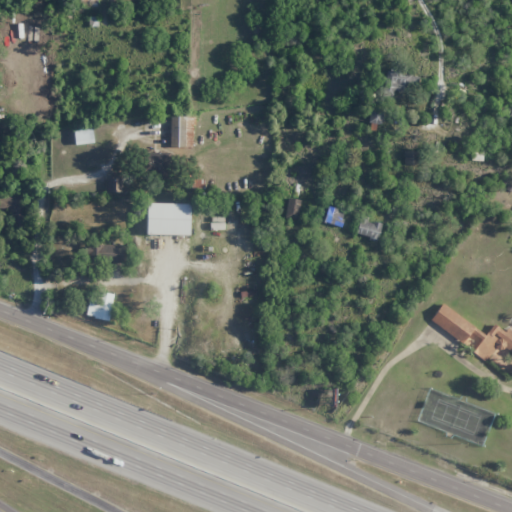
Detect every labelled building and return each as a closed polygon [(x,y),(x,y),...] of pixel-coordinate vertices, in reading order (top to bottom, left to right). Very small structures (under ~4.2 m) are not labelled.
[(394,88),(411,95),(417,77),(389,67),(379,94),(390,98),(394,88)] [(367,122),(380,125),(383,111),(370,108),(367,122)] [(193,147),(193,117),(170,116),(170,147),(193,147)] [(75,145),(94,142),(92,127),(73,130),(75,145)] [(170,156),(148,150),(143,171),(165,176),(170,156)] [(403,151),(404,165),(419,164),(418,150),(403,151)] [(0,209),(10,209),(11,229),(25,229),(24,194),(0,194),(0,209)] [(300,199),(287,198),(285,218),(298,220),(300,199)] [(145,235),(189,235),(189,204),(146,203),(145,235)] [(344,212),(327,207),(323,221),(340,226),(344,212)] [(356,235),(377,239),(381,222),(359,218),(356,235)] [(123,263),(124,245),(96,244),(95,261),(123,263)] [(94,247),(84,247),(84,257),(94,257),(94,247)] [(86,317),(109,319),(112,294),(97,292),(96,299),(88,298),(86,317)] [(485,334),(441,303),(430,320),(487,361),(498,345),(511,355),(511,331),(507,328),(504,332),(493,324),(485,334)]
